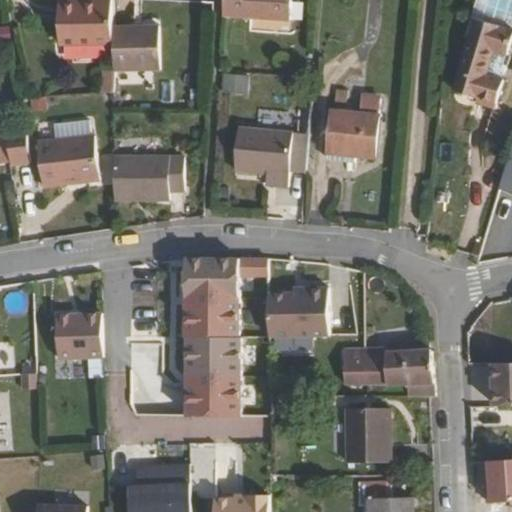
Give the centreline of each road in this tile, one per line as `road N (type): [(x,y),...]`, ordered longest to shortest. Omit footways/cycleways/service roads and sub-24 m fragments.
road 1 (residential): [(0,263),(286,236),(406,255),(446,284)]
road 2 (track): [(426,0),(406,255)]
road 3 (residential): [(446,284),(452,511)]
